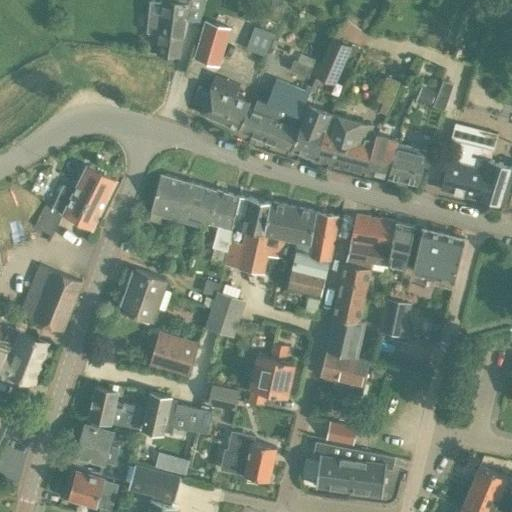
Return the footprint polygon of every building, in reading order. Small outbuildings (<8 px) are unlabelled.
[(180,57),(188,2),(188,0),(161,0),(160,13),(149,12),(147,31),(158,32),(156,53),(180,57)] [(195,57),(219,64),(230,26),(206,19),(195,57)] [(246,47),(265,55),(274,33),(255,25),(246,47)] [(335,83),(352,45),(333,36),(316,75),(335,83)] [(313,64),(294,58),(290,69),(309,76),(313,64)] [(240,127),(248,106),(250,99),(236,94),(241,82),(216,73),(211,86),(200,81),(193,99),(203,104),(200,111),(240,127)] [(393,102),(401,77),(388,73),(380,98),(393,102)] [(252,107),(248,106),(240,127),(290,148),(298,128),(294,126),(299,114),(300,115),(312,86),(307,84),(305,88),(276,77),(267,100),(257,96),(252,107)] [(444,78),(434,104),(445,108),(454,82),(444,78)] [(416,97),(430,104),(435,93),(421,86),(416,97)] [(386,113),(390,104),(382,101),(378,110),(386,113)] [(314,156),(324,126),(331,111),(308,102),(298,128),(290,148),(314,156)] [(367,170),(373,142),(377,134),(371,132),(373,123),(331,111),(324,126),(314,156),(367,170)] [(367,170),(388,176),(396,142),(397,142),(398,139),(377,134),(373,142),(367,170)] [(504,204),(511,174),(511,165),(491,160),(493,149),(454,139),(441,188),(504,204)] [(427,150),(397,142),(396,142),(388,176),(418,183),(427,150)] [(92,224),(116,178),(88,164),(74,190),(64,184),(53,204),(47,200),(34,224),(52,233),(64,210),(92,224)] [(178,219),(208,227),(209,221),(216,190),(161,174),(152,209),(179,216),(178,219)] [(215,238),(230,242),(231,241),(230,227),(232,227),(234,219),(239,196),(216,190),(209,221),(219,223),(215,238)] [(242,228),(248,229),(248,228),(264,231),(269,202),(239,196),(234,219),(244,221),(242,228)] [(269,202),(264,231),(286,237),(299,239),(311,242),(316,210),(270,201),(269,202)] [(311,242),(299,239),(296,251),(329,258),(331,258),(340,214),(316,210),(311,242)] [(389,262),(397,220),(357,213),(346,260),(371,266),(373,258),(389,262)] [(416,226),(397,220),(389,262),(406,267),(416,226)] [(455,280),(466,236),(424,226),(413,270),(437,275),(435,284),(453,288),(455,280)] [(239,265),(263,270),(268,247),(283,250),(286,237),(264,231),(248,228),(248,229),(245,243),(239,265)] [(225,262),(239,265),(245,243),(231,241),(230,242),(226,258),(225,262)] [(322,295),(329,258),(296,251),(288,288),(322,295)] [(334,314),(335,314),(359,319),(371,266),(346,260),(334,314)] [(19,313),(40,321),(63,330),(83,280),(40,263),(19,313)] [(153,317),(166,277),(136,266),(122,306),(153,317)] [(209,281),(205,293),(216,296),(218,291),(220,285),(209,281)] [(228,307),(239,311),(243,299),(218,291),(216,296),(214,302),(228,307)] [(378,326),(405,332),(411,302),(384,297),(378,326)] [(220,329),(228,307),(214,302),(206,324),(220,329)] [(239,311),(228,307),(220,329),(231,333),(239,311)] [(359,319),(335,314),(327,348),(358,355),(364,331),(367,321),(359,319)] [(188,374),(197,342),(161,331),(151,364),(188,374)] [(0,375),(7,378),(9,372),(33,381),(47,342),(23,333),(17,349),(0,342),(0,375)] [(271,356),(271,358),(258,355),(251,386),(252,386),(249,398),(263,401),(266,389),(288,394),(295,361),(285,359),(288,344),(275,341),(273,349),(271,356)] [(365,384),(371,360),(326,349),(321,373),(335,376),(332,387),(362,394),(364,384),(365,384)] [(235,406),(238,389),(214,384),(210,401),(235,406)] [(125,400),(124,404),(115,401),(118,389),(97,385),(90,416),(140,428),(145,405),(125,400)] [(173,423),(196,429),(201,407),(183,403),(171,399),(172,395),(151,390),(143,426),(164,431),(165,427),(171,428),(173,423)] [(201,407),(196,429),(207,432),(213,410),(201,407)] [(0,437),(9,417),(0,413),(0,437)] [(353,444),(357,425),(330,420),(326,439),(353,444)] [(117,448),(109,446),(114,430),(86,422),(77,454),(103,461),(100,472),(124,479),(127,466),(113,462),(117,448)] [(228,447),(225,446),(220,467),(269,478),(276,445),(254,440),(255,435),(232,429),(228,447)] [(353,459),(356,447),(316,440),(314,452),(320,453),(316,485),(317,485),(317,483),(350,488),(353,459)] [(383,493),(386,467),(393,468),(395,455),(356,447),(353,459),(350,488),(382,492),(382,493),(383,493)] [(188,459),(175,456),(171,469),(184,473),(188,459)] [(172,498),(174,498),(180,475),(134,462),(128,486),(152,492),(146,511),(176,511),(179,505),(171,502),(172,498)] [(479,465),(471,485),(511,501),(511,491),(503,488),(508,477),(479,465)] [(68,496),(95,504),(110,509),(118,483),(76,470),(73,481),(70,480),(66,491),(69,492),(68,496)] [(511,511),(511,501),(471,485),(462,505),(479,511),(492,511),(495,506),(511,511)]
